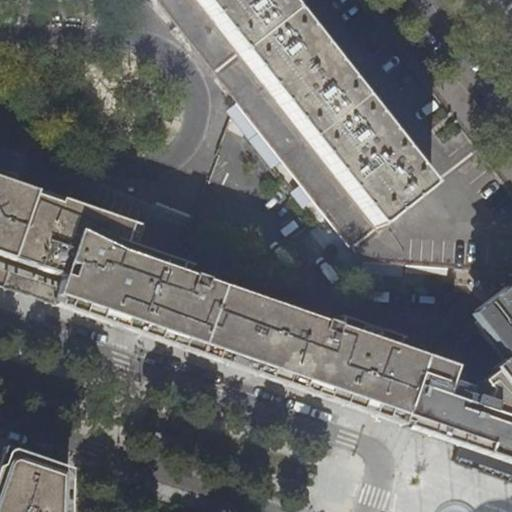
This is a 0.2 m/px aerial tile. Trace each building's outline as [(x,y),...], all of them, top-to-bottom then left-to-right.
[(195,0),(375,229),(430,186),(284,0),(195,0)] [(14,155),(0,150),(0,168),(8,172),(14,155)] [(0,288),(2,289),(35,192),(39,182),(8,172),(0,168),(0,288)] [(153,254),(133,248),(139,228),(35,192),(2,289),(24,297),(68,312),(75,314),(88,319),(126,332),(157,343),(220,365),(282,386),(354,411),(400,427),(424,358),(427,349),(298,304),(295,313),(250,298),(253,289),(176,262),(153,254)] [(511,294),(506,287),(474,312),(485,326),(477,332),(511,375),(486,393),(489,397),(483,402),(458,393),(466,372),(424,358),(400,427),(420,434),(482,455),(511,465),(511,294)] [(67,511),(68,471),(39,461),(2,448),(0,452),(0,511),(67,511)]
